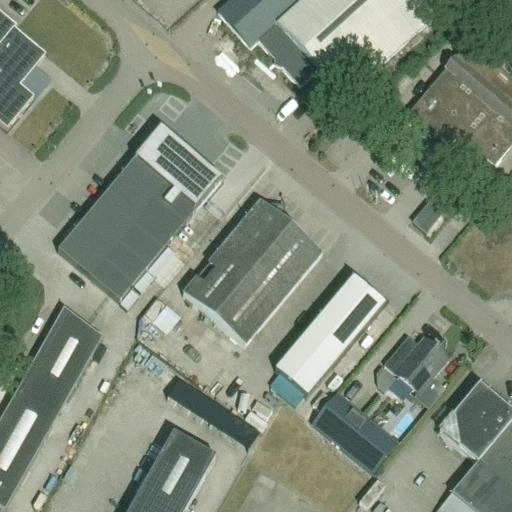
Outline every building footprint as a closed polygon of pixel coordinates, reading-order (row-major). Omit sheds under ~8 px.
[(235,0),(217,16),(250,52),(258,46),(299,91),(317,75),(343,51),(355,64),(368,79),(435,19),(417,0),(235,0)] [(0,127),(6,133),(33,100),(20,89),(34,71),(45,58),(14,32),(16,29),(0,15),(0,127)] [(453,165),(455,162),(459,165),(459,167),(460,169),(460,170),(461,172),(463,173),(464,174),(466,174),(467,175),(469,175),(471,174),(472,174),(474,173),(475,172),(476,171),(477,169),(477,167),(478,166),(478,164),(481,160),(494,171),(511,149),(511,84),(468,47),(403,123),(453,165)] [(355,64),(343,51),(317,75),(329,88),(355,64)] [(34,71),(20,89),(33,100),(35,102),(49,84),(34,71)] [(82,225),(58,253),(120,305),(144,276),(168,247),(204,204),(208,199),(221,184),(159,133),(134,163),(82,225)] [(244,351),(321,258),(259,207),(182,300),(244,351)] [(306,403),(384,310),(352,283),(274,376),(278,379),(269,390),(294,411),(303,400),(306,403)] [(155,301),(142,317),(168,336),(179,320),(155,301)] [(0,511),(5,511),(102,342),(63,312),(0,423),(0,511)] [(407,342),(384,370),(416,396),(413,400),(427,412),(443,392),(432,382),(447,364),(427,347),(421,354),(407,342)] [(381,372),(376,379),(377,391),(384,396),(394,383),(381,372)] [(438,436),(477,469),(493,483),(511,460),(511,417),(478,389),(438,436)] [(332,404),(311,429),(372,479),(383,466),(397,448),(336,399),(332,404)] [(186,511),(215,462),(173,438),(130,511),(186,511)] [(466,511),(511,511),(511,460),(493,483),(477,469),(451,499),(466,511)]
